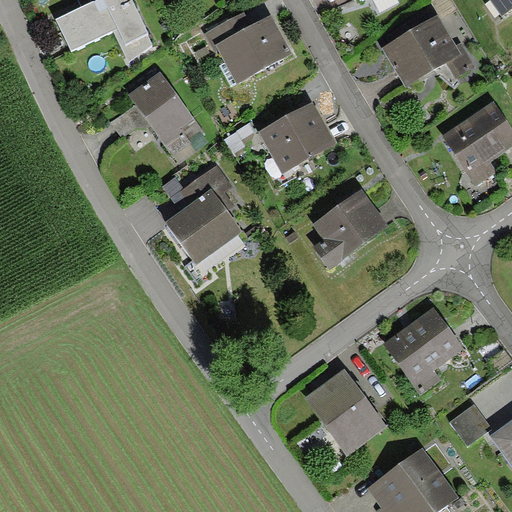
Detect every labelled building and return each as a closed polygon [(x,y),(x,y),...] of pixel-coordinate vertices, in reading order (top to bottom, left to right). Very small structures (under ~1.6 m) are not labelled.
[(97,0),(57,18),(72,51),(114,32),(128,61),(152,44),(132,0),(97,0)] [(511,9),(511,0),(491,0),(503,16),(511,9)] [(217,44),(252,24),(245,12),(205,34),(216,53),(221,50),(217,44)] [(252,24),(217,44),(221,50),(238,83),(293,54),(271,14),(252,24)] [(438,15),(382,48),(406,87),(448,62),(458,79),(477,68),(462,43),(456,46),(438,15)] [(202,130),(161,73),(129,96),(136,105),(151,126),(174,157),(192,144),(188,139),(202,130)] [(336,145),(313,103),(260,131),(282,173),(336,145)] [(511,130),(495,103),(445,134),(475,184),(495,171),(489,161),(511,147),(511,130)] [(151,126),(136,105),(111,123),(123,138),(137,128),(146,128),(151,126)] [(234,186),(217,165),(184,189),(176,177),(163,186),(181,212),(166,224),(197,265),(244,232),(229,211),(235,206),(225,192),(234,186)] [(326,240),(315,248),(330,269),(389,227),(363,191),(315,224),(326,240)] [(436,306),(384,343),(420,394),(441,379),(435,370),(466,349),(436,306)] [(347,368),(307,397),(349,455),(389,427),(347,368)] [(492,429),(475,406),(452,422),(468,445),(492,429)] [(511,419),(490,436),(511,466),(511,419)] [(425,454),(369,492),(382,511),(450,511),(460,505),(425,454)]
